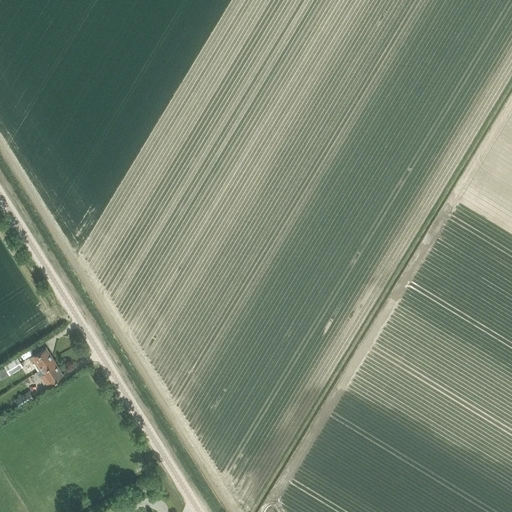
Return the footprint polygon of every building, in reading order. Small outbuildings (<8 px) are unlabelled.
[(38,371),(54,361),(45,347),(29,358),(38,371)] [(19,354),(22,359),(29,354),(26,349),(19,354)] [(9,376),(23,367),(17,357),(3,366),(9,376)] [(39,377),(41,376),(46,385),(62,374),(54,361),(38,371),(36,372),(39,377)] [(20,409),(34,400),(29,391),(14,399),(20,409)]
